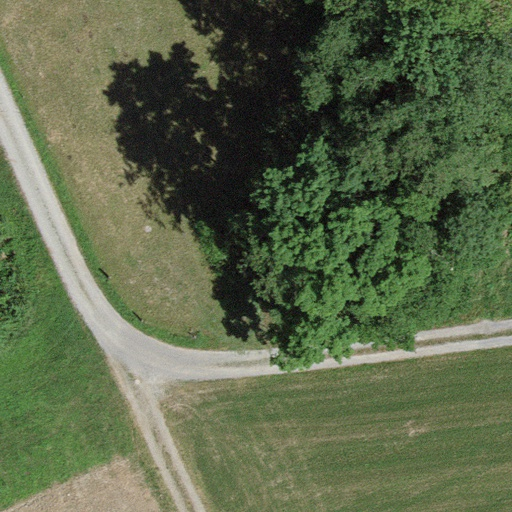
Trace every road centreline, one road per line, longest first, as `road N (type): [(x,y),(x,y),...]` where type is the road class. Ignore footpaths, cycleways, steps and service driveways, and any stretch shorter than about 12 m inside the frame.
road 1 (track): [(138,362),(224,366),(511,334)]
road 2 (track): [(0,109),(110,335),(138,362)]
road 3 (track): [(138,362),(184,511)]
